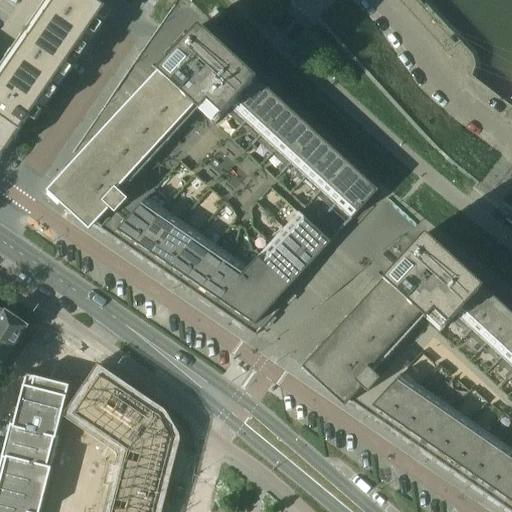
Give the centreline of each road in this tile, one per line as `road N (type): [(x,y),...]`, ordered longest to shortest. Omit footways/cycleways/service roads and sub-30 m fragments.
road 1 (residential): [(471,511),(17,191)]
road 2 (secondary): [(237,411),(0,241)]
road 3 (residential): [(17,191),(137,13)]
road 4 (secondary): [(374,511),(258,414),(237,411)]
road 5 (secondary): [(237,411),(249,436),(339,511)]
